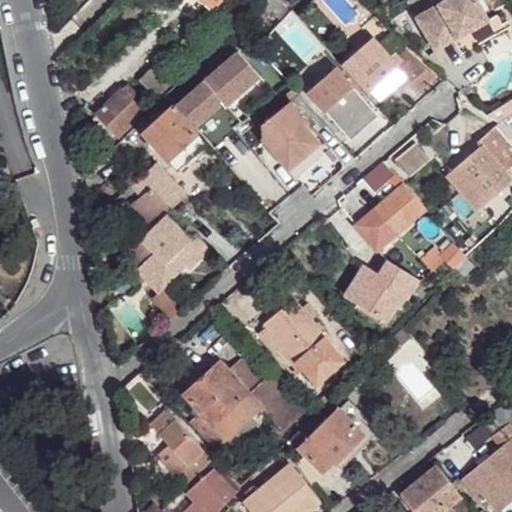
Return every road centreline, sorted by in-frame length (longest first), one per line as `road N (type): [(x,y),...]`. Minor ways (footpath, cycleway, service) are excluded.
road 1 (unclassified): [(82,304),(32,0)]
road 2 (unclassified): [(119,511),(104,389),(82,304)]
